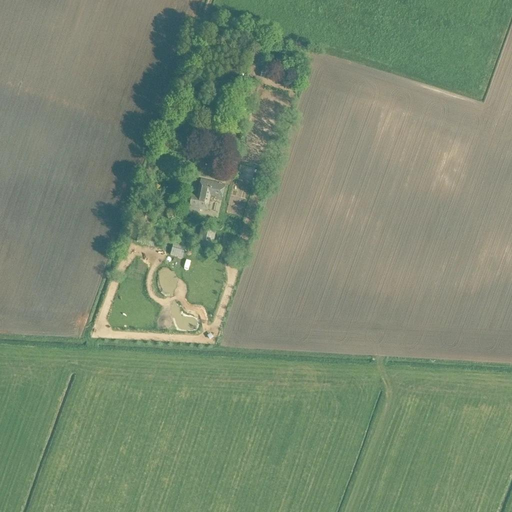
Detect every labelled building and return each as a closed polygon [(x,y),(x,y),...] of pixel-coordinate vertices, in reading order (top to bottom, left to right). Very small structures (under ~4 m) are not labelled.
[(277,74),(292,78),(293,73),(278,68),(277,74)] [(222,200),(225,185),(201,179),(197,198),(193,197),(190,209),(199,211),(200,209),(208,210),(210,197),(222,200)] [(198,246),(213,249),(216,231),(202,228),(198,246)] [(156,239),(140,234),(137,243),(153,247),(156,239)] [(182,260),(186,248),(174,245),(170,256),(182,260)]
